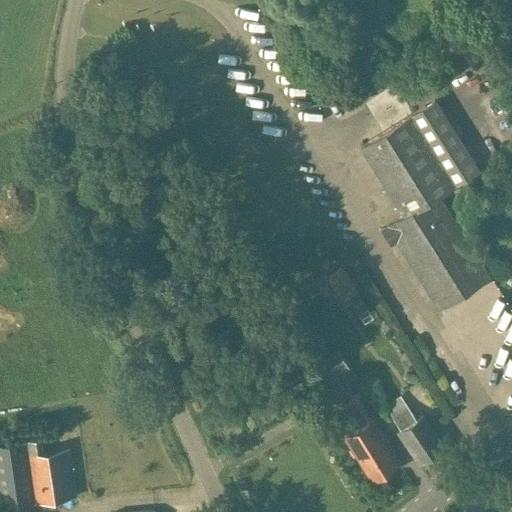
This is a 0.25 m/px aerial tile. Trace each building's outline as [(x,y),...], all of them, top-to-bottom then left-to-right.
[(463,47),(471,61),(481,55),(473,41),(463,47)] [(438,195),(454,184),(479,168),(436,99),(410,115),(360,146),(403,215),(386,225),(439,308),(489,277),(438,195)] [(327,276),(341,300),(357,291),(343,267),(327,276)] [(349,369),(347,366),(337,351),(311,367),(321,383),(336,373),(338,376),(349,369)] [(384,406),(400,429),(397,431),(419,463),(445,446),(423,414),(416,419),(400,396),(384,406)] [(333,417),(345,436),(344,436),(371,479),(399,462),(372,420),(372,419),(359,400),(333,417)] [(0,499),(1,508),(77,496),(69,447),(37,452),(35,441),(0,446),(0,499)]
